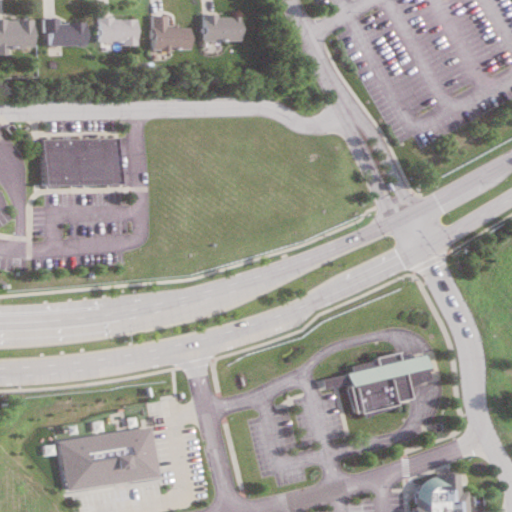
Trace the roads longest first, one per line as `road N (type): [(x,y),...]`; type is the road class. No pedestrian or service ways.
road 1 (primary): [(0,366),(103,357),(232,329),(420,249)]
road 2 (primary): [(395,219),(282,267),(181,296),(0,321)]
